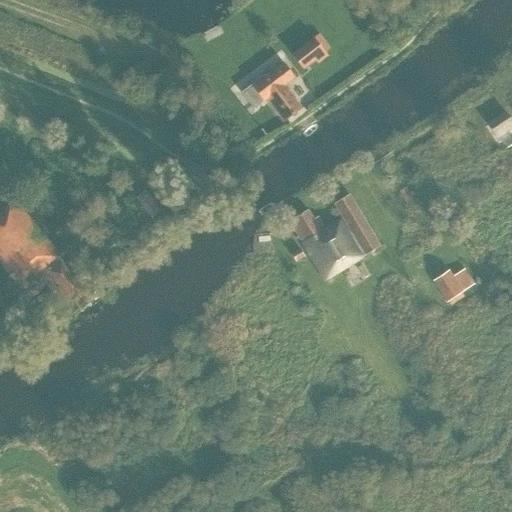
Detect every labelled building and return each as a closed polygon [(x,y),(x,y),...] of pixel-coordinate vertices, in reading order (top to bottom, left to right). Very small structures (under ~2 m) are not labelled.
[(291,55),(303,71),(315,61),(318,64),(327,57),(314,39),(291,55)] [(267,99),(284,122),(301,109),(284,86),(294,78),(284,63),(253,86),(264,101),(267,99)] [(487,123),(498,139),(509,132),(510,134),(511,133),(511,123),(505,112),(487,123)] [(395,192),(405,209),(416,203),(406,185),(395,192)] [(379,245),(349,195),(334,204),(365,254),(379,245)] [(32,271),(35,274),(57,256),(47,242),(48,240),(13,198),(0,209),(0,263),(17,284),(32,271)] [(313,220),(307,210),(294,218),(297,224),(292,227),(324,280),(363,256),(340,218),(325,228),(318,217),(313,220)] [(291,253),(295,262),(304,257),(299,248),(291,253)] [(66,294),(71,300),(84,289),(60,260),(47,270),(49,272),(45,275),(62,297),(66,294)] [(462,292),(448,270),(433,280),(447,302),(462,292)]
